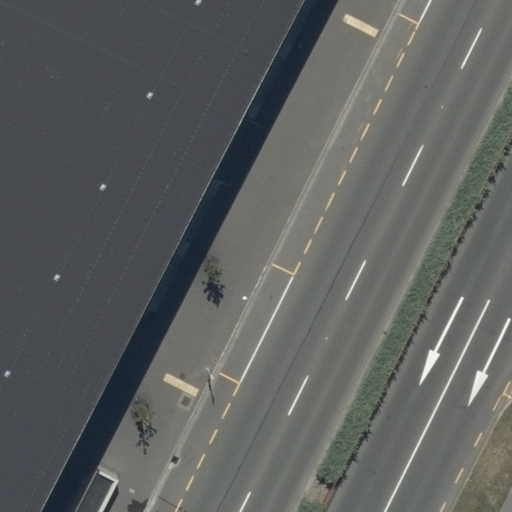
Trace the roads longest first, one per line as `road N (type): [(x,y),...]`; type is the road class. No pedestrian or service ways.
road 1 (primary): [(240,511),(499,0)]
road 2 (primary): [(511,255),(384,511)]
